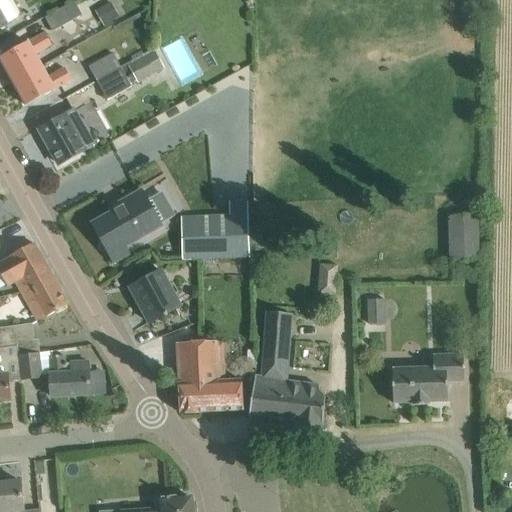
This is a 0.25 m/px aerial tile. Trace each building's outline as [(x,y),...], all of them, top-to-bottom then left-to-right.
[(0,0),(0,29),(8,25),(6,23),(18,16),(19,12),(12,0),(0,0)] [(95,10),(104,26),(120,17),(111,2),(95,10)] [(55,13),(45,19),(54,33),(64,27),(55,13)] [(1,58),(14,82),(42,66),(35,54),(52,44),(46,34),(29,43),(29,42),(1,58)] [(150,51),(96,81),(107,100),(132,86),(130,84),(137,81),(138,83),(164,68),(154,49),(150,51)] [(113,52),(88,66),(96,81),(121,67),(113,52)] [(42,66),(14,82),(27,106),(56,90),(55,89),(72,80),(65,69),(49,78),(42,66)] [(76,110),(40,130),(60,165),(96,145),(86,128),(76,110)] [(126,206),(93,224),(115,264),(131,255),(127,247),(163,228),(143,192),(124,202),(126,206)] [(181,217),(182,260),(250,258),(250,251),(249,228),(248,201),(230,202),(230,216),(181,217)] [(449,216),(450,262),(482,262),(482,215),(449,216)] [(263,229),(249,228),(250,251),(263,251),(263,229)] [(21,292),(30,287),(29,285),(51,272),(35,244),(0,263),(0,274),(7,286),(16,281),(19,286),(18,287),(21,292)] [(130,288),(141,307),(150,323),(181,306),(161,271),(130,288)] [(29,285),(30,287),(21,292),(38,322),(69,304),(51,272),(29,285)] [(385,322),(384,297),(365,297),(366,322),(385,322)] [(296,420),(296,427),(323,431),(326,411),(326,398),(320,390),(320,384),(289,380),(295,313),(290,313),(290,315),(268,313),(263,378),(256,377),(253,394),(250,414),(296,420)] [(34,324),(15,326),(17,346),(18,356),(41,353),(39,340),(35,340),(34,324)] [(15,326),(0,327),(0,347),(5,347),(17,346),(15,326)] [(225,343),(178,345),(181,414),(243,410),(242,380),(226,380),(225,343)] [(0,401),(11,401),(8,374),(6,352),(0,352),(0,401)] [(43,378),(41,353),(18,356),(21,381),(43,378)] [(434,355),(434,368),(393,369),(394,383),(394,403),(413,403),(413,405),(429,405),(429,402),(448,402),(448,382),(465,381),(464,355),(434,355)] [(50,356),(51,375),(50,375),(52,397),(91,394),(89,362),(66,363),(65,356),(50,356)] [(21,481),(0,483),(0,511),(40,511),(41,509),(24,511),(21,481)] [(121,511),(105,511),(196,511),(195,495),(189,496),(159,499),(160,509),(121,511)]
